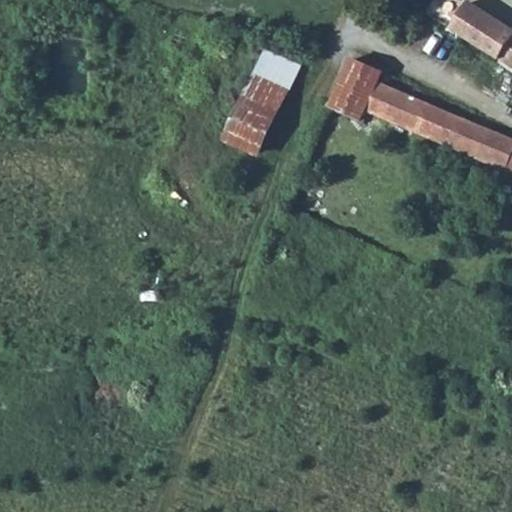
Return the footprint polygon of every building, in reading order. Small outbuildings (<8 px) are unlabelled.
[(511,27),(468,0),(466,0),(449,29),(500,64),(504,59),(511,64),(511,27)] [(258,77),(293,92),(303,67),(268,53),(258,77)] [(368,110),(382,80),(385,71),(354,57),(334,102),(366,116),(368,110)] [(264,161),(293,92),(258,77),(229,147),(264,161)] [(368,110),(506,167),(511,153),(511,132),(382,80),(368,110)]
